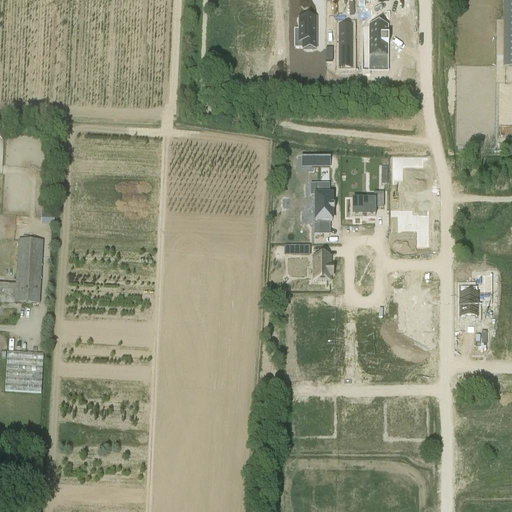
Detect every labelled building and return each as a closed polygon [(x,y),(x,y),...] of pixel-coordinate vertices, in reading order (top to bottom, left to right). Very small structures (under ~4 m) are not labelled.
[(320,38),(320,7),(303,7),(303,18),(303,31),(306,31),(306,37),(306,38),(320,38)] [(351,27),(339,27),(339,26),(338,26),(338,63),(342,63),(342,70),(351,70),(351,71),(352,71),(352,26),(351,26),(351,27)] [(369,33),(369,76),(387,76),(387,33),(369,33)] [(314,92),(294,92),(294,102),(314,102),(314,92)] [(328,157),(300,157),(300,169),(328,169),(328,157)] [(313,222),(313,232),(319,232),(319,219),(331,219),(331,192),(328,192),(328,186),(315,186),(315,192),(314,192),(314,219),(315,219),(315,222),(314,222),(313,222)] [(352,201),(352,217),(374,217),(374,209),(382,209),(382,194),(373,194),(373,201),(352,201)] [(426,248),(428,248),(428,238),(428,231),(428,216),(427,216),(417,216),(417,215),(416,215),(416,216),(412,216),(411,205),(397,205),(397,212),(390,212),(390,217),(397,217),(397,233),(398,233),(401,231),(407,231),(411,231),(416,231),(416,238),(416,250),(417,250),(417,247),(426,247),(426,248)] [(0,304),(20,306),(20,304),(39,305),(42,243),(18,241),(15,285),(0,284),(0,304)] [(309,248),(297,248),(297,256),(309,256),(309,248)] [(329,260),(313,260),(313,284),(329,284),(329,279),(331,279),(331,269),(329,269),(329,260)] [(464,296),(464,320),(481,320),(481,296),(464,296)] [(508,328),(508,337),(511,336),(511,313),(510,313),(510,304),(501,304),(501,318),(508,318),(508,328)] [(428,356),(428,349),(429,348),(429,333),(409,333),(409,321),(400,321),(400,356),(412,356),(413,355),(428,356)] [(7,353),(4,392),(41,394),(43,356),(7,353)] [(458,405),(458,421),(486,421),(486,405),(476,405),(476,403),(468,403),(468,405),(458,405)] [(511,407),(501,407),(501,426),(511,425),(511,407)] [(330,438),(319,438),(318,461),(330,461),(330,438)] [(511,511),(511,441),(508,442),(508,454),(511,453),(511,495),(477,494),(479,443),(454,442),(451,511),(511,511)] [(423,511),(424,488),(345,487),(344,511),(423,511)]
